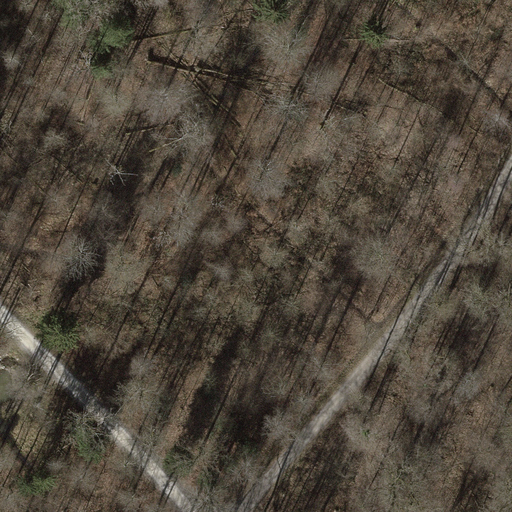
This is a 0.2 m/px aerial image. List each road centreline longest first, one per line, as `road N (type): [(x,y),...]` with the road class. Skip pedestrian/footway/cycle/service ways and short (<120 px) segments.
road 1 (track): [(242,511),(511,174)]
road 2 (track): [(0,308),(191,511)]
